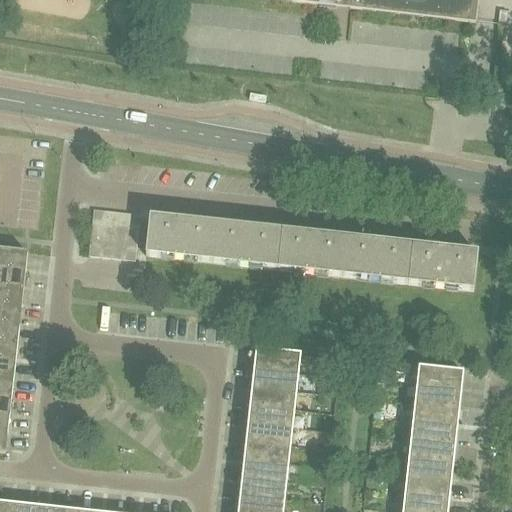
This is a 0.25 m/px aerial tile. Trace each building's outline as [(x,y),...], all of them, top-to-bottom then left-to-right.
[(470,19),(472,0),(263,0),(337,8),(337,0),(349,0),(349,10),(476,25),(477,20),(470,19)] [(92,234),(103,235),(106,214),(94,213),(92,234)] [(103,235),(114,236),(117,215),(106,214),(103,235)] [(125,237),(128,216),(117,215),(114,236),(125,237)] [(128,216),(125,237),(138,239),(140,218),(128,216)] [(146,257),(211,265),(215,226),(150,219),(146,257)] [(274,272),(279,233),(215,226),(211,265),(274,272)] [(347,240),(279,233),(274,272),(342,279),(347,240)] [(89,258),(100,260),(103,235),(92,234),(89,258)] [(112,261),(114,236),(103,235),(100,260),(112,261)] [(123,262),(125,237),(114,236),(112,261),(123,262)] [(138,239),(125,237),(123,262),(135,263),(138,239)] [(413,248),(347,240),(342,279),(409,286),(413,248)] [(409,286),(474,293),(478,255),(413,248),(409,286)] [(28,254),(0,250),(0,269),(26,272),(28,254)] [(0,287),(24,290),(26,272),(0,269),(0,287)] [(0,306),(22,309),(24,290),(0,287),(0,306)] [(0,324),(20,327),(22,309),(0,306),(0,324)] [(0,343),(18,345),(20,327),(0,324),(0,343)] [(0,361),(16,364),(18,345),(0,343),(0,361)] [(300,374),(302,356),(257,351),(255,369),(300,374)] [(0,380),(14,382),(16,364),(0,361),(0,380)] [(379,365),(377,384),(391,386),(393,367),(379,365)] [(255,369),(253,387),(298,392),(300,374),(255,369)] [(462,392),(464,374),(420,369),(418,387),(462,392)] [(0,399),(12,400),(14,382),(0,380),(0,399)] [(296,410),(298,392),(253,387),(251,405),(296,410)] [(418,387),(416,405),(460,410),(462,392),(418,387)] [(12,400),(0,399),(0,417),(10,419),(12,400)] [(251,405),(249,424),(294,429),(296,410),(251,405)] [(416,405),(414,423),(458,428),(460,410),(416,405)] [(0,436),(8,437),(10,419),(0,417),(0,436)] [(458,428),(414,423),(412,442),(456,446),(458,428)] [(247,442),(292,447),(294,429),(249,424),(247,442)] [(247,442),(245,460),(290,465),(292,447),(247,442)] [(412,442),(410,460),(454,465),(456,446),(412,442)] [(288,483),(290,465),(245,460),(243,478),(288,483)] [(408,478),(452,483),(454,465),(410,460),(408,478)] [(243,478),(241,497),(286,502),(288,483),(243,478)] [(408,478),(406,496),(450,501),(452,483),(408,478)] [(406,496),(403,511),(448,511),(450,501),(406,496)] [(284,511),(286,502),(241,497),(239,511),(284,511)]
